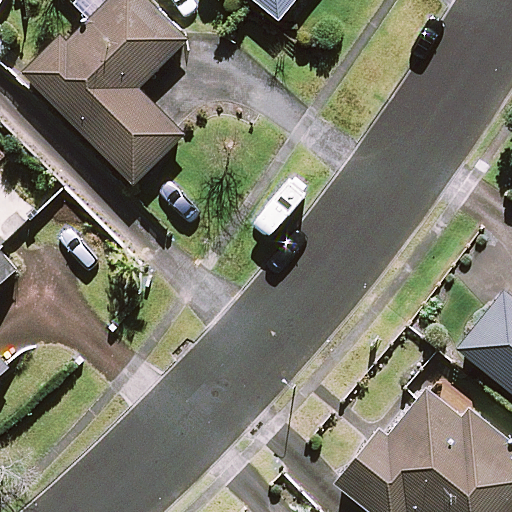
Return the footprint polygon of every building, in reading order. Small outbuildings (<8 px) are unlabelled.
[(187,41),(146,0),(108,0),(29,79),(133,184),(183,135),(138,90),(187,41)] [(253,0),(278,20),(294,0),(253,0)] [(0,376),(4,373),(0,367),(0,286),(17,272),(0,252),(0,376)] [(511,299),(504,293),(458,350),(511,393),(511,299)] [(460,416),(428,389),(389,435),(383,430),(337,485),(369,511),(511,511),(511,446),(466,409),(460,416)]
